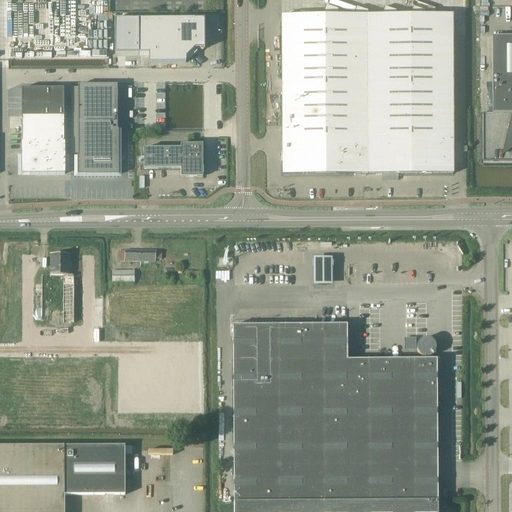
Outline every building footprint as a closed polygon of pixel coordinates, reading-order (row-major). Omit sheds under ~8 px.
[(453,174),(452,16),(281,17),(282,175),(453,174)] [(139,19),(115,20),(115,53),(139,53),(139,19)] [(204,19),(139,19),(139,53),(149,53),(149,63),(186,63),(186,57),(194,49),(205,49),(204,19)] [(511,36),(492,36),(493,113),(483,113),(484,162),(511,161),(511,36)] [(78,100),(71,100),(71,154),(78,154),(78,157),(77,157),(77,176),(118,175),(118,168),(119,168),(118,156),(118,130),(117,130),(117,86),(78,86),(78,100)] [(22,143),(21,143),(21,166),(22,166),(30,174),(30,175),(65,174),(65,142),(64,142),(64,117),(64,89),(22,89),(22,117),(22,143)] [(202,145),(188,145),(188,149),(144,148),(144,169),(181,169),(181,177),(202,177),(202,145)] [(140,262),(140,251),(119,252),(119,259),(124,259),(124,262),(140,262)] [(140,251),(140,262),(155,262),(155,259),(161,259),(161,251),(140,251)] [(85,288),(85,280),(74,280),(74,275),(70,275),(70,255),(51,255),(51,275),(42,275),(42,285),(35,284),(35,317),(42,317),(42,321),(50,321),(50,323),(60,323),(60,330),(70,330),(70,323),(73,323),(74,288),(85,288)] [(332,287),(331,260),(313,260),(313,287),(332,287)] [(135,271),(113,271),(113,283),(135,283),(135,271)] [(437,511),(437,360),(347,360),(346,325),(233,326),(234,511),(437,511)] [(438,348),(438,347),(437,343),(436,341),(435,339),(431,336),(429,336),(427,335),(424,335),(422,336),(420,337),(418,338),(416,340),(415,342),(414,346),(414,349),(414,351),(415,353),(417,355),(418,357),(421,358),(423,359),(426,359),(428,359),(430,359),(433,357),(434,356),(437,353),(438,350),(438,348)] [(0,511),(64,511),(64,495),(125,495),(125,446),(64,446),(0,446),(0,511)]
